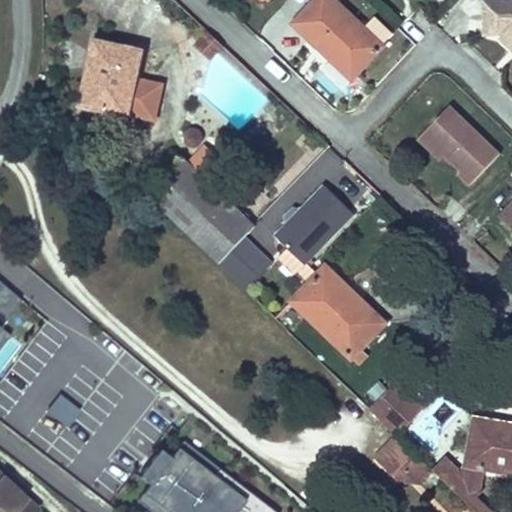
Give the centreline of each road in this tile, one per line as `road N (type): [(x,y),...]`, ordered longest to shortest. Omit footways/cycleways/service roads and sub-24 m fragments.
road 1 (residential): [(346,139),(511,297)]
road 2 (residential): [(196,0),(346,139)]
road 3 (residential): [(511,113),(452,62),(420,64),(405,77)]
road 4 (residential): [(0,122),(25,49),(24,0)]
